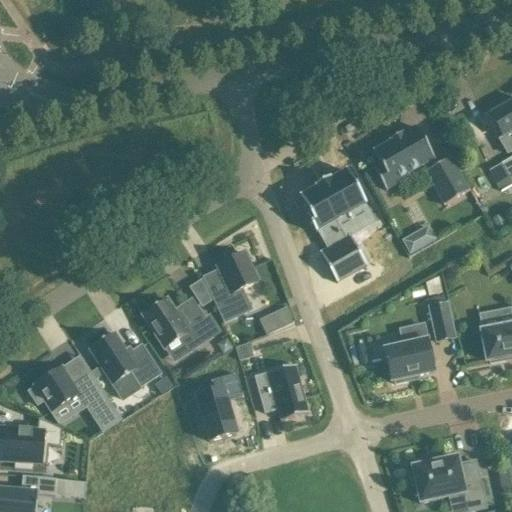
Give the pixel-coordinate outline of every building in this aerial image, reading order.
[(511,102),(490,116),(511,154),(511,102)] [(433,161),(434,161),(415,129),(373,153),(381,167),(374,171),(387,193),(410,180),(408,177),(423,169),(426,174),(437,167),(433,161)] [(511,158),(489,171),(501,193),(511,186),(511,158)] [(426,174),(443,207),(468,192),(450,160),(437,167),(426,174)] [(346,173),(299,200),(309,217),(306,219),(316,237),(321,234),(330,250),(319,256),(337,287),(367,270),(349,239),(347,240),(338,225),(366,209),(346,173)] [(69,194),(74,210),(89,205),(83,189),(69,194)] [(501,216),(492,220),(497,231),(506,228),(501,216)] [(414,235),(401,243),(410,257),(422,250),(414,235)] [(374,251),(387,272),(408,259),(395,238),(374,251)] [(227,289),(211,297),(224,324),(250,311),(241,292),(258,284),(244,255),(217,267),(227,289)] [(179,312),(176,314),(167,301),(142,317),(164,351),(180,341),(188,354),(219,334),(209,319),(204,322),(191,302),(178,311),(179,312)] [(430,309),(437,343),(453,339),(446,306),(430,309)] [(285,329),(295,324),(287,308),(277,313),(285,329)] [(511,310),(511,316),(511,326),(481,332),(487,363),(489,362),(490,365),(505,362),(504,359),(511,357),(511,310)] [(114,335),(90,351),(101,367),(106,375),(113,386),(131,375),(140,390),(161,377),(141,346),(132,353),(129,348),(124,352),(114,335)] [(227,339),(216,345),(222,354),(232,348),(227,339)] [(434,374),(427,342),(384,352),(391,384),(394,383),(395,386),(408,383),(407,380),(434,374)] [(249,346),(236,349),(239,362),(253,358),(249,346)] [(101,367),(90,374),(95,382),(106,375),(101,367)] [(35,389),(28,393),(37,407),(44,403),(59,427),(62,425),(54,412),(77,397),(102,435),(121,422),(95,382),(90,374),(72,385),(61,369),(34,387),(35,389)] [(273,373),(252,379),(262,416),(276,412),(279,422),(279,424),(308,415),(307,414),(306,414),(297,383),(278,388),(273,373)] [(242,398),(235,375),(210,382),(213,394),(197,398),(209,442),(236,435),(226,402),(242,398)] [(166,381),(156,387),(161,395),(171,389),(166,381)] [(1,434),(0,440),(0,465),(15,467),(14,473),(33,475),(33,468),(46,469),(48,449),(60,450),(61,437),(61,431),(38,421),(38,424),(37,436),(1,434)] [(175,453),(181,439),(157,429),(148,449),(141,446),(127,476),(171,496),(185,466),(170,459),(173,452),(175,453)] [(475,463),(458,467),(457,459),(430,465),(429,460),(414,464),(415,468),(412,469),(412,472),(408,473),(411,488),(416,487),(420,505),(463,495),(467,511),(475,511),(485,510),(475,463)] [(21,493),(0,491),(0,511),(36,511),(38,496),(55,497),(56,482),(22,479),(21,493)]
